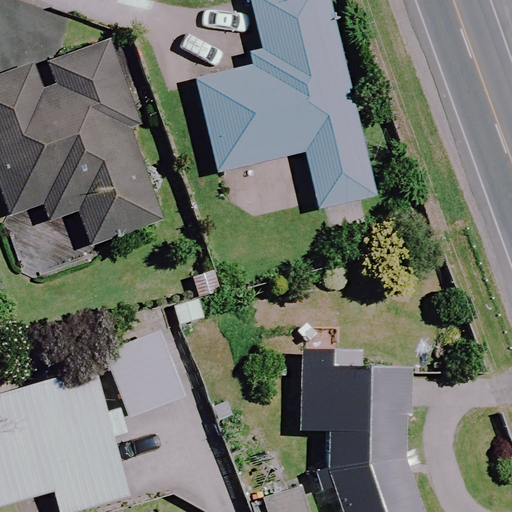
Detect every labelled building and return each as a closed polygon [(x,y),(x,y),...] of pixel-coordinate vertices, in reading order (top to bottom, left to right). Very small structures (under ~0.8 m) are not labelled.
[(58,61),(38,0),(12,0),(0,4),(0,208),(3,219),(37,208),(43,225),(74,215),(85,249),(161,223),(102,47),(58,61)] [(369,199),(320,0),(244,0),(257,51),(186,68),(213,176),(299,155),(313,212),(369,199)] [(170,321),(95,352),(124,425),(200,395),(170,321)] [(324,436),(318,495),(323,511),(416,511),(398,456),(406,367),(300,357),(293,433),(324,436)] [(82,511),(122,501),(86,374),(0,398),(0,508),(48,494),(53,511),(82,511)]
